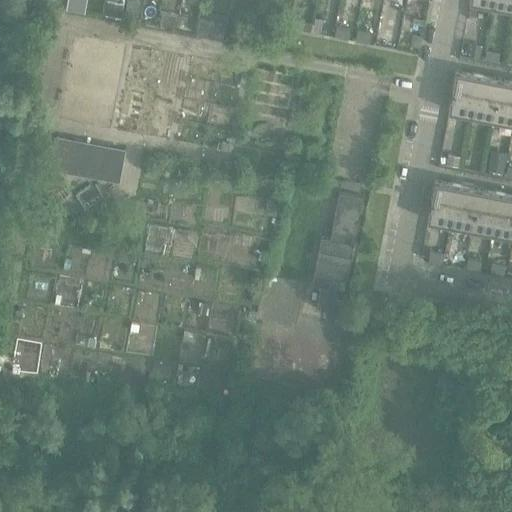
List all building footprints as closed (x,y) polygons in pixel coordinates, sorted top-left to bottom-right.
[(511,0),(492,0),(491,5),(511,9),(511,0)] [(467,46),(466,54),(480,57),(482,49),(467,46)] [(456,72),(449,110),(470,115),(478,76),(456,72)] [(499,80),(478,76),(470,115),(492,119),(499,80)] [(511,82),(499,80),(492,119),(511,122),(511,82)] [(126,151),(54,137),(48,165),(121,178),(126,151)] [(435,181),(428,220),(449,224),(457,185),(435,181)] [(478,190),(457,185),(449,224),(471,228),(478,190)] [(500,194),(478,190),(471,228),(493,232),(500,194)] [(330,238),(322,237),(312,284),(321,286),(316,309),(340,314),(363,197),(339,192),(330,238)] [(511,195),(500,194),(493,232),(511,235),(511,195)]
